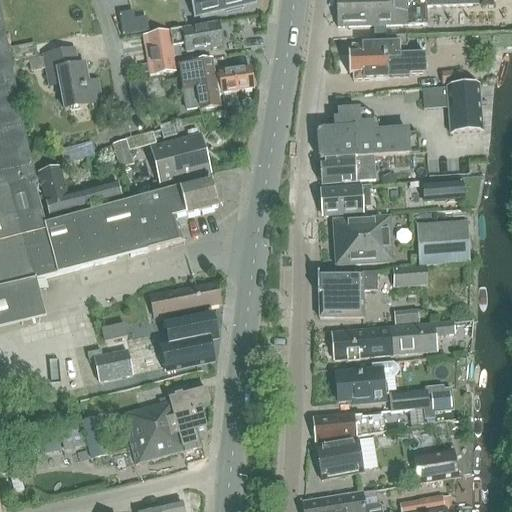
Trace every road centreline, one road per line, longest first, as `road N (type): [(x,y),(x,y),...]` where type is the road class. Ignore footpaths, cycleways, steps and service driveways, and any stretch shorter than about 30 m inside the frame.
road 1 (residential): [(284,511),(305,151),(323,0)]
road 2 (tertiary): [(230,469),(289,0)]
road 3 (residential): [(66,511),(230,469)]
